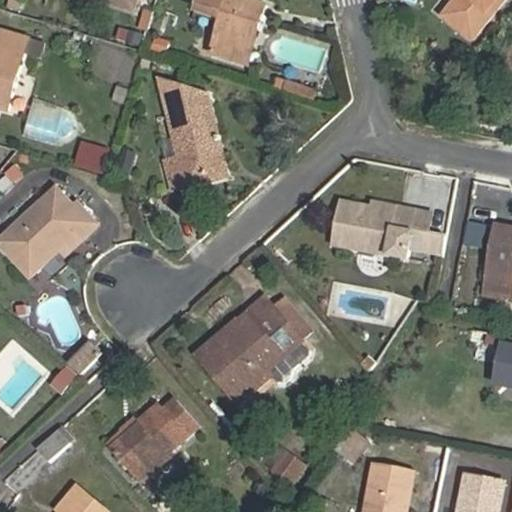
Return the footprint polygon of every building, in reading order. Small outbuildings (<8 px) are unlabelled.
[(102,0),(135,10),(137,0),(102,0)] [(201,0),(198,12),(204,14),(223,20),(213,55),(243,64),(253,29),(261,32),(268,7),(245,0),(201,0)] [(507,0),(459,0),(446,16),(474,40),(507,0)] [(261,32),(253,29),(243,64),(250,66),(261,32)] [(0,108),(9,112),(30,41),(4,33),(0,44),(0,108)] [(288,82),(279,79),(277,86),(286,89),(288,82)] [(317,91),(288,82),(286,89),(315,98),(317,91)] [(212,97),(166,83),(183,161),(168,164),(174,193),(189,189),(189,185),(223,178),(217,151),(222,146),(212,97)] [(100,173),(107,154),(84,145),(76,164),(100,173)] [(34,277),(62,250),(79,236),(85,241),(100,226),(80,205),(76,208),(59,190),(2,242),(34,277)] [(400,214),(344,203),(335,245),(392,256),(410,260),(413,249),(420,212),(401,209),(400,214)] [(436,215),(420,212),(413,249),(429,252),(433,235),(436,215)] [(482,247),(486,225),(468,222),(464,243),(482,247)] [(511,229),(500,228),(488,294),(511,298),(511,229)] [(433,235),(429,252),(447,255),(450,238),(433,235)] [(79,236),(62,250),(68,256),(85,241),(79,236)] [(266,303),(222,341),(227,346),(203,367),(240,407),(272,380),(267,374),(301,344),(266,303)] [(195,358),(203,367),(227,346),(222,341),(219,338),(195,358)] [(102,351),(92,341),(81,351),(92,362),(102,351)] [(81,351),(74,360),(84,370),(92,362),(81,351)] [(375,367),(370,375),(376,383),(382,375),(375,367)] [(144,428),(130,440),(115,454),(140,483),(201,430),(180,405),(168,415),(165,410),(144,428)] [(124,434),(130,440),(144,428),(140,421),(124,434)] [(348,426),(333,451),(356,465),(371,440),(348,426)] [(64,427),(60,431),(72,444),(77,440),(64,427)] [(60,431),(39,450),(51,464),(72,444),(60,431)] [(115,454),(130,440),(124,434),(109,447),(115,454)] [(263,468),(294,490),(311,467),(280,445),(263,468)] [(473,478),(493,482),(497,464),(477,460),(473,478)] [(410,511),(417,474),(376,466),(366,511),(410,511)] [(496,488),(468,482),(462,511),(499,511),(501,504),(494,502),(496,488)] [(105,511),(82,491),(64,511),(105,511)]
